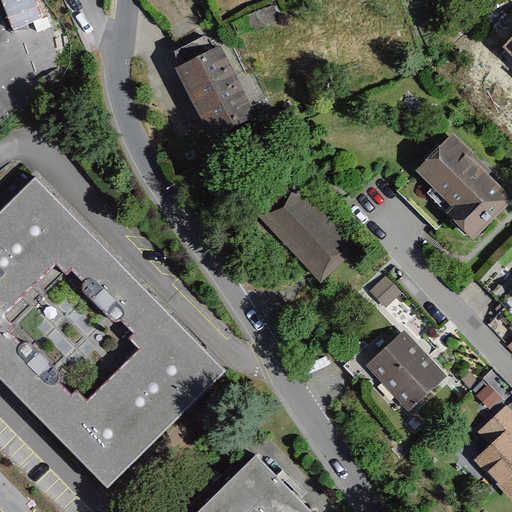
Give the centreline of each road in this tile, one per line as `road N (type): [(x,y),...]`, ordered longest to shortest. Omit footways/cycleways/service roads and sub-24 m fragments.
road 1 (residential): [(359,511),(122,143),(114,96),(127,0)]
road 2 (unknown): [(258,352),(227,352),(207,338),(65,173)]
